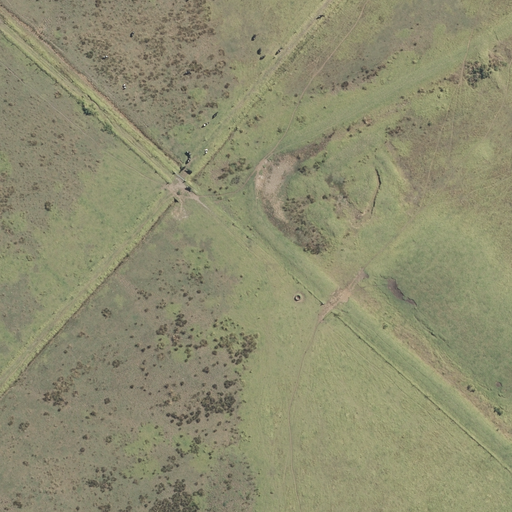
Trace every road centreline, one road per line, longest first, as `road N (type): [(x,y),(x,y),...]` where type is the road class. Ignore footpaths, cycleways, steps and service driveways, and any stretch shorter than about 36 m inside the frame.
road 1 (track): [(329,0),(0,380)]
road 2 (track): [(287,289),(0,26)]
